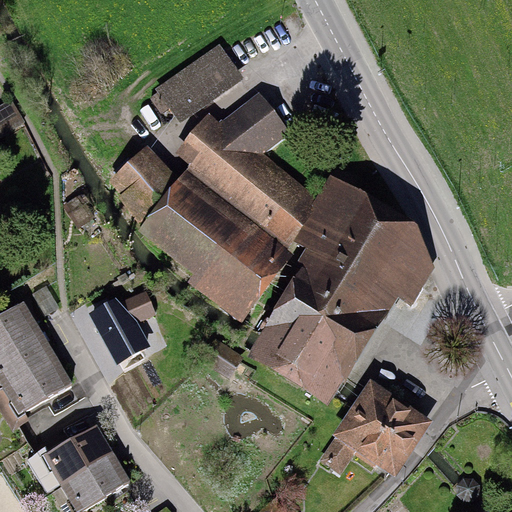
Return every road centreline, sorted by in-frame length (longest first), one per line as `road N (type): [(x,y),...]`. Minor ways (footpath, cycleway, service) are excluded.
road 1 (secondary): [(313,0),(484,319)]
road 2 (residential): [(211,511),(164,461),(109,372),(82,303)]
